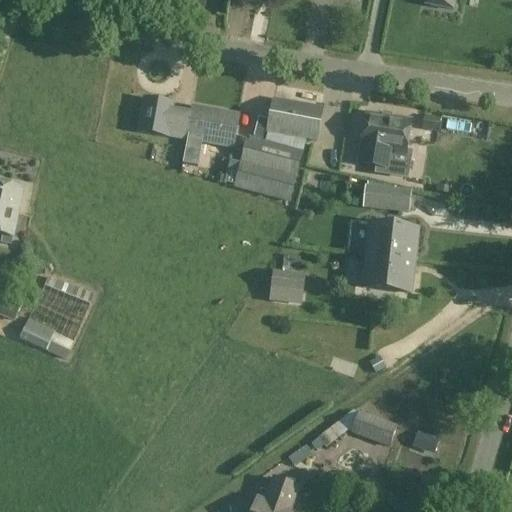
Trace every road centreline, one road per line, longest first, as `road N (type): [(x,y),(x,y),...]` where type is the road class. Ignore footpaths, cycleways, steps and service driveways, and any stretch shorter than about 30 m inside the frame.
road 1 (tertiary): [(511,94),(0,12)]
road 2 (track): [(205,511),(485,306),(511,299)]
road 3 (unclassified): [(468,511),(511,363)]
